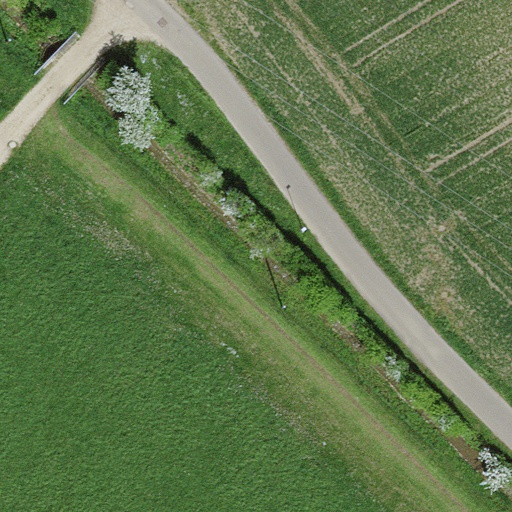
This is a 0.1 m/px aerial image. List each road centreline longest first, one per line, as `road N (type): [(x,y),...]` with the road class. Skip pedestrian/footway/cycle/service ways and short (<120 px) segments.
road 1 (residential): [(135,0),(199,62),(380,309),(511,445)]
road 2 (track): [(132,0),(0,145)]
